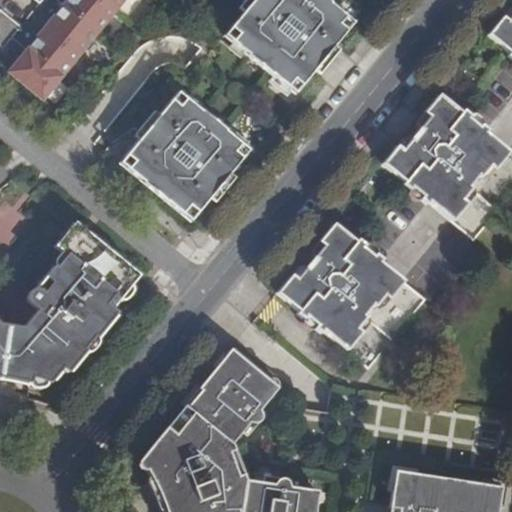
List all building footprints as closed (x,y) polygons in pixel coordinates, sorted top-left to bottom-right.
[(104,0),(65,0),(63,3),(96,30),(114,8),(104,0)] [(327,53),(332,58),(339,49),(332,47),(352,23),(323,0),(253,0),(242,14),(224,36),(294,94),(312,72),(317,76),(321,70),(317,66),(327,53)] [(253,0),(243,0),(237,8),(242,14),(253,0)] [(63,3),(44,25),(77,52),(96,30),(63,3)] [(0,25),(12,35),(20,25),(0,7),(0,25)] [(511,14),(505,23),(500,20),(486,36),(511,57),(511,14)] [(0,45),(3,47),(12,35),(0,25),(0,45)] [(44,25),(26,47),(59,74),(77,52),(44,25)] [(26,47),(7,71),(40,98),(59,74),(26,47)] [(321,70),(332,58),(327,53),(317,66),(321,70)] [(208,199),(213,203),(217,198),(212,194),(225,179),(229,184),(233,178),(228,174),(247,151),(177,92),(158,116),(148,128),(138,140),(119,163),(190,220),(208,199)] [(400,150),(396,147),(381,165),(450,221),(508,152),(438,96),(423,114),(427,118),(419,128),(421,131),(412,141),(409,139),(400,150)] [(91,106),(84,99),(67,121),(74,127),(91,106)] [(152,111),(142,123),(148,128),(158,116),(152,111)] [(148,128),(142,123),(132,135),(138,140),(148,128)] [(217,198),(229,184),(225,179),(212,194),(217,198)] [(130,285),(138,275),(74,222),(55,246),(60,249),(30,284),(26,285),(23,286),(19,288),(18,291),(18,295),(19,298),(21,300),(32,309),(16,329),(0,326),(0,372),(4,372),(10,374),(16,375),(21,377),(26,380),(31,384),(34,375),(51,382),(63,366),(69,371),(87,349),(84,347),(95,335),(97,337),(117,312),(112,307),(120,297),(118,295),(128,283),(130,285)] [(296,278),(291,275),(277,293),(347,349),(403,280),(333,224),(319,241),(324,245),(314,257),(317,259),(309,270),(306,267),(296,278)] [(177,434),(167,426),(140,459),(146,463),(150,468),(154,474),(157,480),(165,478),(174,502),(169,505),(172,511),(313,511),(317,493),(246,482),(231,443),(277,387),(230,350),(183,407),(193,414),(177,434)] [(177,434),(193,414),(183,407),(167,426),(177,434)] [(497,511),(501,489),(394,472),(389,508),(399,510),(398,511),(497,511)]
